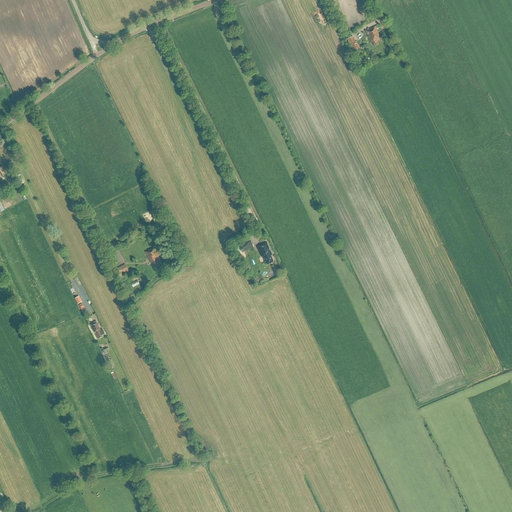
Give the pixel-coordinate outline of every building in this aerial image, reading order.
[(375,27),(366,31),(371,42),(372,42),(374,45),(379,43),(377,40),(381,38),(375,27)] [(353,37),(352,37),(347,40),(353,52),(360,48),(356,42),(353,37)] [(0,168),(0,172),(3,178),(8,175),(3,167),(0,168)] [(241,253),(254,247),(251,241),(241,245),(239,241),(233,243),(236,249),(239,248),(241,253)] [(112,252),(118,248),(115,242),(109,246),(112,252)] [(266,243),(257,247),(262,257),(263,256),(267,265),(274,262),(271,256),(272,255),(266,243)] [(155,248),(145,252),(152,266),(158,263),(156,258),(159,256),(155,248)] [(117,270),(120,275),(128,271),(125,266),(117,270)] [(95,323),(91,325),(97,339),(102,337),(102,336),(105,334),(103,329),(101,330),(99,327),(100,326),(99,325),(98,325),(96,321),(94,322),(95,323)] [(100,352),(105,361),(109,359),(105,351),(104,352),(103,350),(100,352)]
